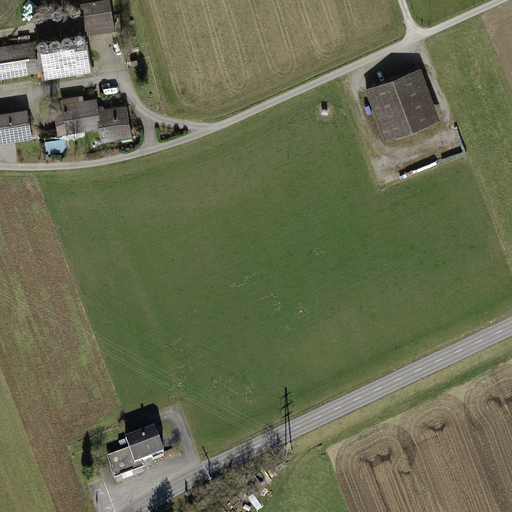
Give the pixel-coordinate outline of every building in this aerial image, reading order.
[(85,19),(87,35),(112,31),(106,0),(84,0),(82,0),(85,19)] [(42,69),(43,76),(93,68),(87,35),(85,19),(35,27),(37,39),(42,69)] [(0,75),(42,69),(37,39),(0,45),(0,75)] [(441,120),(421,67),(374,85),(394,138),(441,120)] [(96,110),(93,94),(56,100),(62,135),(100,128),(102,142),(133,137),(127,104),(96,110)] [(0,111),(0,140),(28,136),(24,107),(0,111)] [(164,452),(156,430),(126,440),(130,451),(109,458),(115,477),(144,467),(141,460),(164,452)]
